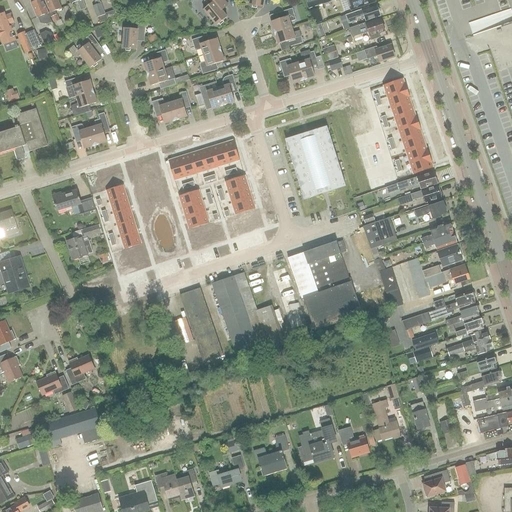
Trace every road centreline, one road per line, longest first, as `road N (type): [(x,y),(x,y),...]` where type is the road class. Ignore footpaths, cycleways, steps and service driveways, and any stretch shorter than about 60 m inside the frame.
road 1 (tertiary): [(507,276),(431,57)]
road 2 (residential): [(124,298),(290,242)]
road 3 (residential): [(43,332),(35,309),(63,289),(24,185)]
road 4 (residential): [(431,57),(269,107)]
road 5 (residential): [(290,242),(250,114)]
road 6 (residential): [(140,148),(24,185)]
road 7 (residential): [(511,437),(395,468)]
